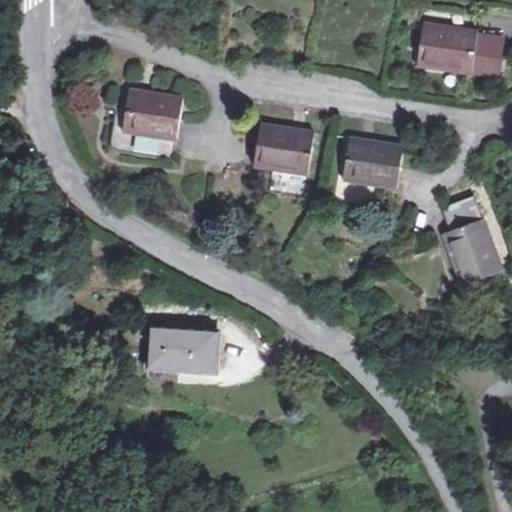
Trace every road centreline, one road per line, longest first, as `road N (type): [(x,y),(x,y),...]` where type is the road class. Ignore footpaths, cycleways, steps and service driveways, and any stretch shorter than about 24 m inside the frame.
road 1 (tertiary): [(453,511),(433,461),(362,373),(315,332),(109,215),(54,162),(32,105),(32,46)]
road 2 (residential): [(63,31),(130,41),(264,90),(466,122),(511,115)]
